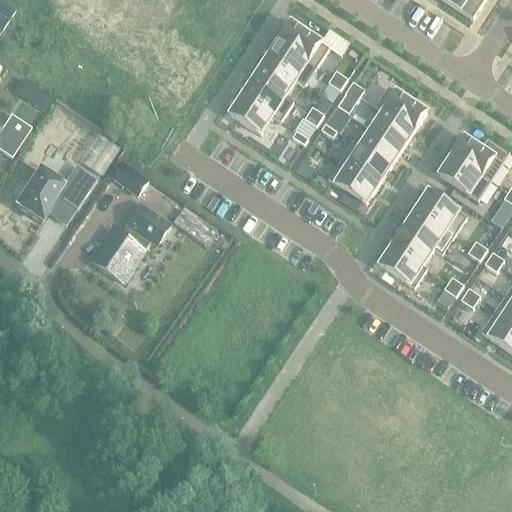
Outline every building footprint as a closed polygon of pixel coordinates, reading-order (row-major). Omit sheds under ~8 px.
[(473,22),(486,0),(441,0),(441,1),(473,22)] [(0,36),(15,15),(0,4),(0,36)] [(329,53),(291,27),(279,45),(317,71),(329,53)] [(317,71),(279,45),(267,64),(297,84),(305,89),(317,71)] [(297,84),(267,64),(254,82),(285,102),(297,84)] [(0,65),(0,87),(10,72),(0,65)] [(348,83),(336,75),(332,81),(344,89),(348,83)] [(14,91),(45,113),(54,101),(23,78),(14,91)] [(344,89),(332,81),(328,87),(340,95),(344,89)] [(285,102),(254,82),(242,101),(273,121),(281,126),(293,108),(285,102)] [(364,94),(353,87),(349,93),(360,100),(364,94)] [(427,117),(388,91),(376,110),(384,115),(415,135),(427,117)] [(356,106),(360,100),(349,93),(345,99),(356,106)] [(273,121),(242,101),(230,119),(261,139),(273,121)] [(337,110),(325,129),(337,136),(339,138),(351,120),(337,110)] [(320,125),(324,119),(312,111),(308,117),(320,125)] [(415,135),(384,115),(372,133),(403,154),(415,135)] [(320,125),(308,117),(304,123),(316,131),(320,125)] [(0,154),(11,162),(31,132),(10,118),(0,133),(0,154)] [(337,136),(325,129),(321,135),(333,143),(337,136)] [(403,154),(372,133),(360,152),(391,172),(403,154)] [(308,143),(296,135),(292,142),(304,149),(308,143)] [(503,167),(464,142),(452,161),(491,186),(503,167)] [(391,172),(360,152),(352,146),(340,165),(378,190),(391,172)] [(325,154),(313,147),(309,153),(321,160),(325,154)] [(491,186),(452,161),(440,180),(478,205),(491,186)] [(378,190),(340,165),(328,183),(366,209),(378,190)] [(138,198),(148,184),(123,167),(113,181),(138,198)] [(39,173),(16,209),(41,226),(47,217),(58,200),(77,213),(97,183),(76,169),(64,189),(39,173)] [(467,222),(429,196),(416,215),(455,240),(467,222)] [(157,249),(171,229),(141,208),(127,229),(120,239),(112,233),(90,264),(123,287),(152,246),(157,249)] [(455,240),(416,215),(404,233),(435,253),(443,258),(455,240)] [(435,253),(404,233),(392,252),(422,272),(435,253)] [(487,254),(476,246),(472,252),(484,259),(487,254)] [(422,272),(392,252),(380,270),(414,293),(426,274),(422,272)] [(484,259),(472,252),(468,257),(480,265),(484,259)] [(504,265),(492,257),(489,263),(500,270),(504,265)] [(500,270),(489,263),(485,269),(496,276),(500,270)] [(464,289),(452,282),(448,288),(460,295),(464,289)] [(460,295),(448,288),(444,294),(456,302),(460,295)] [(480,301),(469,293),(465,299),(476,307),(480,301)] [(476,307),(465,299),(461,305),(472,313),(476,307)] [(511,304),(505,300),(493,318),(511,330),(511,304)] [(511,330),(493,318),(481,337),(511,357),(511,330)]
